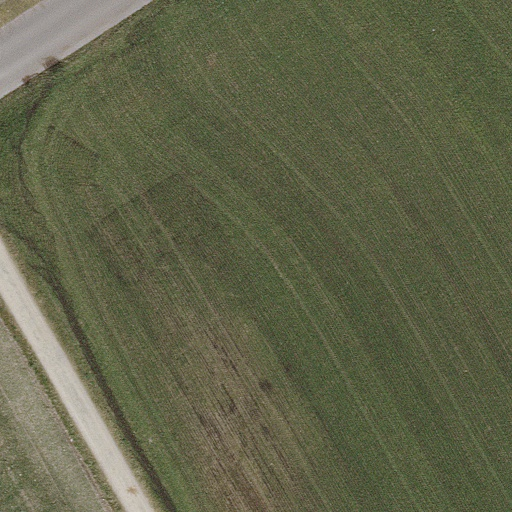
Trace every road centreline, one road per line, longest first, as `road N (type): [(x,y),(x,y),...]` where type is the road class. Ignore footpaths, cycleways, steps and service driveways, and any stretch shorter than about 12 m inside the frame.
road 1 (track): [(0,269),(136,511)]
road 2 (residential): [(0,64),(106,0)]
